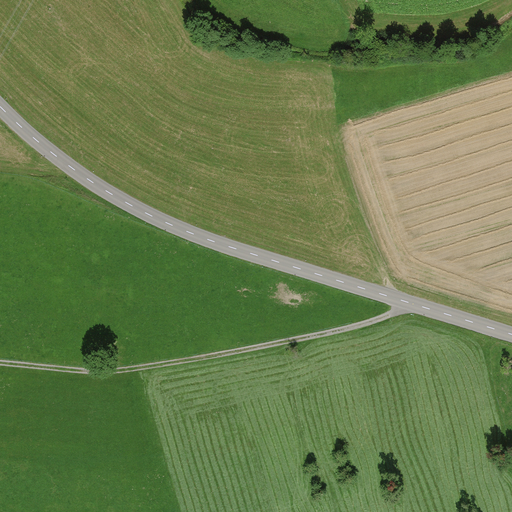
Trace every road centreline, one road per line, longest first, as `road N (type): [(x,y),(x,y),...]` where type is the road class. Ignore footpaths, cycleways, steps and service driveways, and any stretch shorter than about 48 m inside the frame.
road 1 (tertiary): [(511,334),(215,243),(136,209),(43,147),(0,105)]
road 2 (track): [(0,361),(109,372),(323,334),(409,303)]
